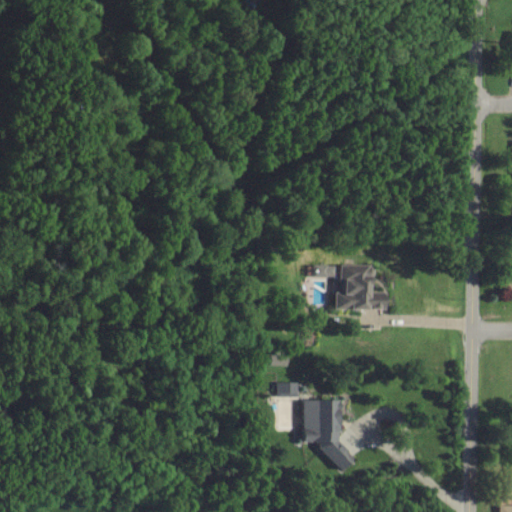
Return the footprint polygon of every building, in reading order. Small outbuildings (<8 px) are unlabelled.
[(332,263),(310,263),(311,279),(332,278),(332,263)] [(384,309),(383,291),(368,291),(367,265),(333,266),(334,310),(384,309)] [(511,269),(503,270),(504,292),(511,291),(511,269)] [(275,383),(275,397),(297,397),(297,382),(275,383)] [(336,401),(299,401),(298,443),(314,443),(314,452),(329,452),(329,461),(344,461),(344,443),(336,443),(336,401)]
